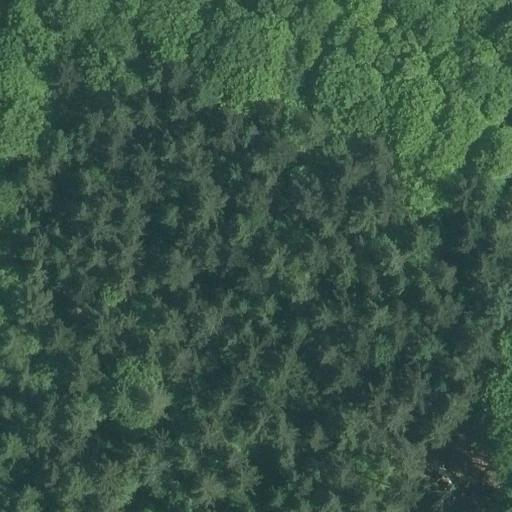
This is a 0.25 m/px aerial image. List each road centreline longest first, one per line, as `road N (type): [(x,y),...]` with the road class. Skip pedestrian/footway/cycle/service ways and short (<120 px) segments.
road 1 (track): [(56,0),(511,178)]
road 2 (track): [(0,225),(32,70),(21,0)]
